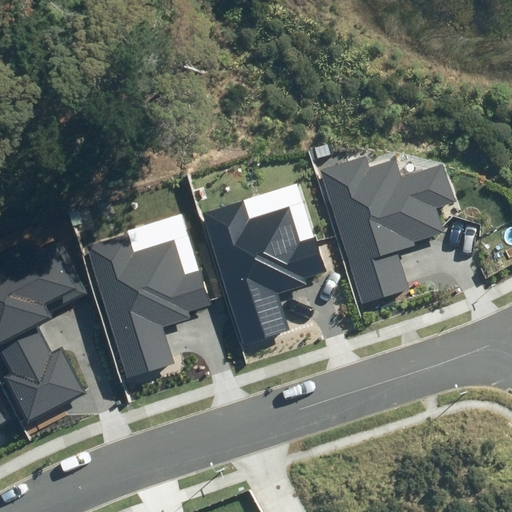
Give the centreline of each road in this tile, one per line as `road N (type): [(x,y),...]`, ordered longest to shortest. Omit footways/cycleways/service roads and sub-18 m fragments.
road 1 (residential): [(241,427),(511,334)]
road 2 (residential): [(18,511),(44,495),(241,427)]
